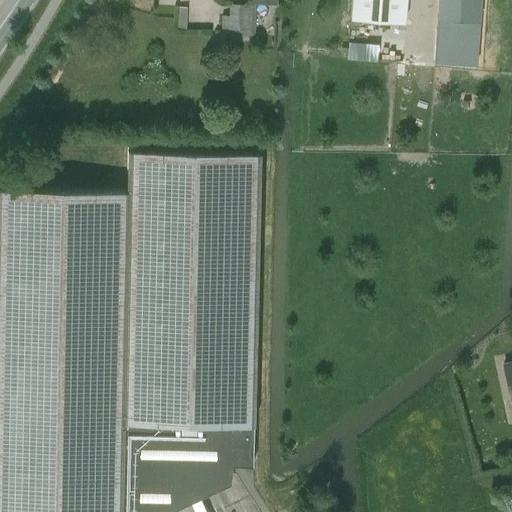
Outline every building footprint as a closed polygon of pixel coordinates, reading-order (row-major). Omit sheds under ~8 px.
[(351,0),(351,19),(403,23),(404,0),(351,0)] [(479,0),(439,0),(439,16),(478,20),(479,0)] [(232,3),(232,15),(221,14),(221,36),(256,37),(256,24),(256,3),(232,3)] [(441,44),(438,61),(479,68),(482,51),(441,44)] [(164,511),(230,482),(230,464),(252,464),(259,152),(127,149),(126,190),(0,187),(0,511),(164,511)] [(511,361),(502,363),(510,400),(511,399),(511,361)]
